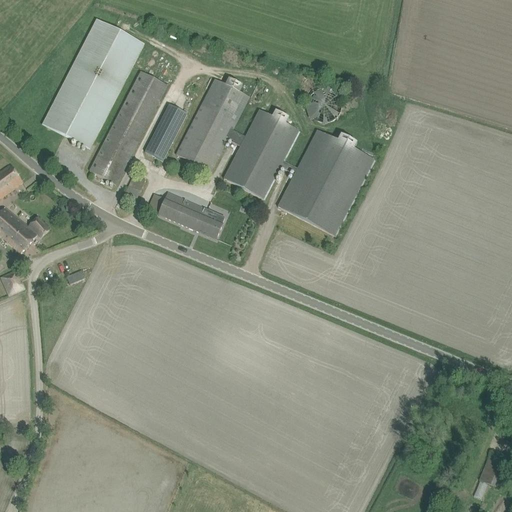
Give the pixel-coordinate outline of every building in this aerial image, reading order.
[(90,152),(144,45),(96,21),(41,127),(90,152)] [(142,73),(90,173),(116,186),(167,87),(142,73)] [(281,169),(285,170),(285,171),(289,173),(291,171),(295,173),(296,173),(278,208),(335,237),(374,161),(354,150),(357,144),(341,136),(338,142),(317,131),(298,170),(283,162),(299,132),(285,125),(289,119),(275,112),(272,118),(259,111),(245,139),(235,134),(232,132),(236,124),(238,121),(249,99),(239,94),(243,87),(229,79),(225,87),(215,82),(202,107),(177,156),(203,169),(201,174),(208,178),(211,173),(211,174),(228,139),(231,140),(233,141),(232,144),(235,145),(240,148),(224,181),(264,201),(280,168),(281,169)] [(338,96),(315,86),(304,111),(308,113),(306,117),(325,126),(338,96)] [(169,108),(144,155),(163,165),(188,117),(169,108)] [(11,166),(0,174),(0,200),(23,184),(11,166)] [(125,199),(135,203),(142,182),(132,178),(125,199)] [(159,216),(217,241),(223,226),(209,220),(212,213),(168,194),(166,200),(155,196),(148,211),(159,216)] [(28,228),(5,209),(0,215),(0,236),(21,256),(38,236),(41,239),(49,232),(38,219),(28,228)] [(70,286),(86,280),(83,271),(67,278),(70,286)] [(0,280),(9,298),(24,290),(14,272),(0,279),(0,280)] [(511,461),(491,453),(480,482),(502,492),(511,468),(511,461)]
